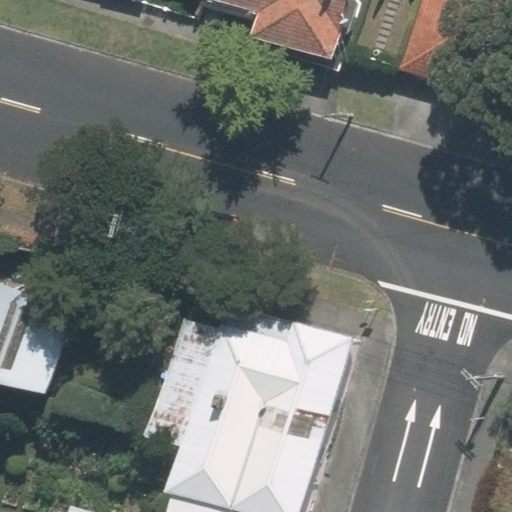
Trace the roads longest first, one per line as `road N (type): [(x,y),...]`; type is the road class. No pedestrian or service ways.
road 1 (residential): [(472,232),(0,101)]
road 2 (residential): [(395,511),(472,232)]
